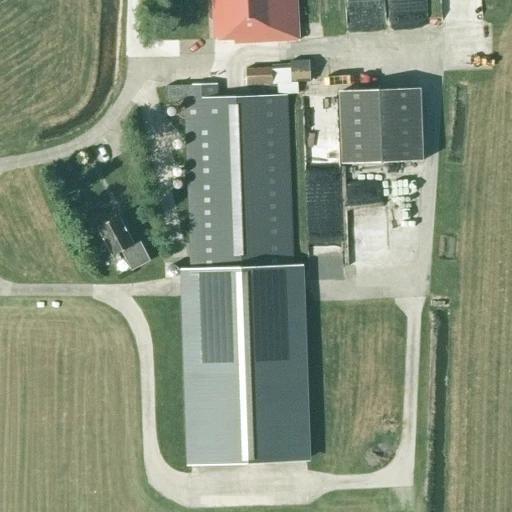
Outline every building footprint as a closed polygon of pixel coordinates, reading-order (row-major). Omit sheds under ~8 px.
[(235,40),(235,44),(299,40),(296,0),(212,0),(214,40),(235,40)] [(424,18),(424,0),(392,0),(392,17),(424,18)] [(289,62),(290,83),(311,82),(310,61),(289,62)] [(246,69),(246,85),(273,84),(272,68),(246,69)] [(292,265),(285,96),(216,98),(216,85),(154,87),(155,101),(186,100),(192,269),(183,269),(190,463),(305,459),(299,265),(292,265)] [(316,112),(315,89),(305,89),(305,113),(316,112)] [(420,89),(340,92),(342,164),(422,161),(420,89)] [(417,248),(415,200),(391,201),(393,249),(417,248)] [(135,270),(149,262),(139,242),(134,245),(119,216),(97,227),(113,256),(124,250),(135,270)] [(360,272),(388,265),(376,219),(349,226),(360,272)] [(36,233),(27,241),(41,259),(51,251),(36,233)]
